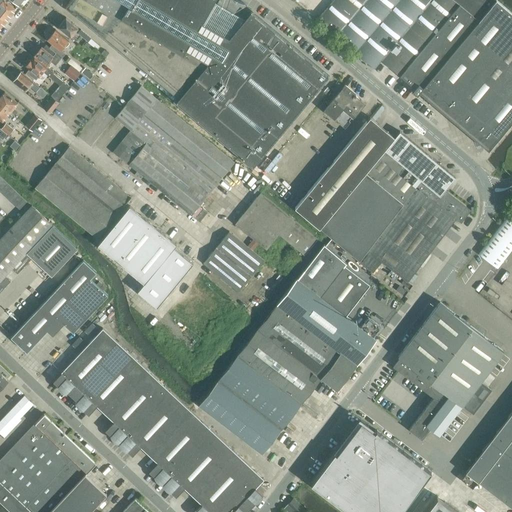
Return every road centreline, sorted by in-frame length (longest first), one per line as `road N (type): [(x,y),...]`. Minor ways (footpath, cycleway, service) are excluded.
road 1 (unclassified): [(262,511),(481,224),(486,194)]
road 2 (unclassified): [(271,0),(466,165),(486,194)]
road 3 (unclassified): [(0,349),(170,511)]
road 4 (unknown): [(350,397),(428,456),(446,458),(511,380)]
